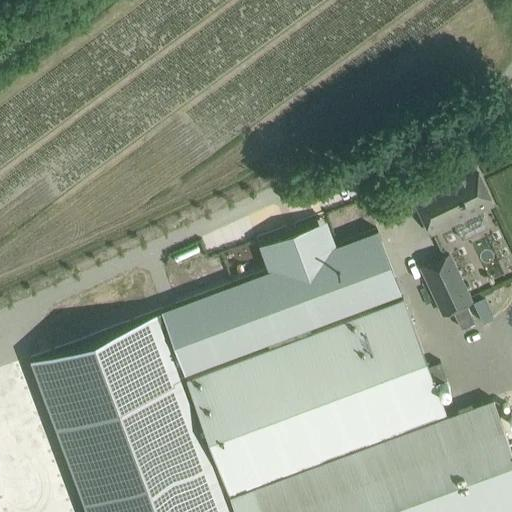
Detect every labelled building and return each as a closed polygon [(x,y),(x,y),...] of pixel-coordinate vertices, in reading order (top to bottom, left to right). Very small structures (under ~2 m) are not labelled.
[(410,188),(431,231),(493,202),(473,158),(410,188)] [(326,223),(333,240),(367,227),(361,210),(326,223)] [(464,236),(488,224),(483,212),(459,225),(464,236)] [(230,511),(155,310),(29,357),(87,511),(511,511),(511,448),(493,397),(446,414),(434,380),(428,363),(403,295),(305,331),(304,327),(401,291),(378,227),(161,307),(184,371),(267,340),(269,344),(186,375),(236,511),(230,511)] [(442,313),(452,308),(460,326),(474,320),(466,302),(473,299),(452,252),(421,266),(442,313)] [(483,295),(473,300),(482,320),(493,316),(483,295)] [(440,359),(428,363),(434,380),(446,376),(440,359)]
